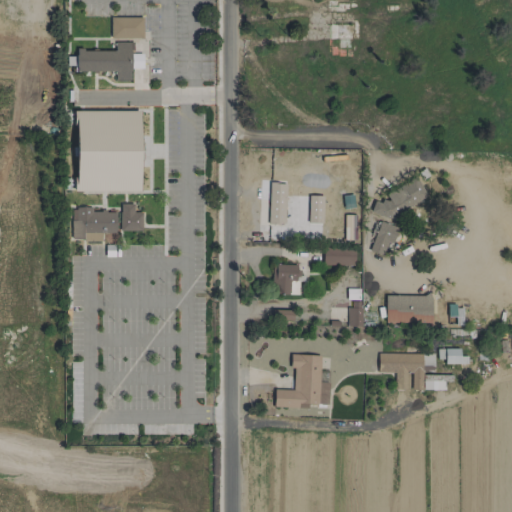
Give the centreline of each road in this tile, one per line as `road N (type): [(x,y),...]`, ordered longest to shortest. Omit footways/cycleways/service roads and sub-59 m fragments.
road 1 (residential): [(229,511),(229,0)]
road 2 (track): [(511,369),(384,424),(229,422)]
